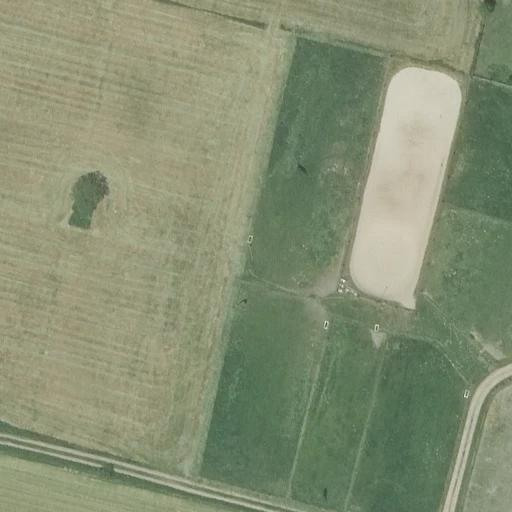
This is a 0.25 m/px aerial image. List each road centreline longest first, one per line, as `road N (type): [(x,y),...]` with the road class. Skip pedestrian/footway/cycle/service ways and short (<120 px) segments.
road 1 (track): [(284,511),(0,440)]
road 2 (track): [(511,371),(480,394),(448,511)]
